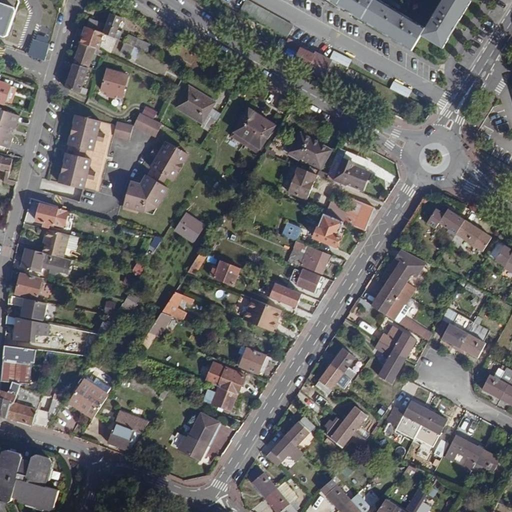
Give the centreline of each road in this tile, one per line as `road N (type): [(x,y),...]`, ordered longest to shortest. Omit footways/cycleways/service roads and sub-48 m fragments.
road 1 (tertiary): [(421,176),(211,495)]
road 2 (residential): [(55,69),(4,262),(0,306)]
road 3 (primary): [(233,48),(356,120)]
